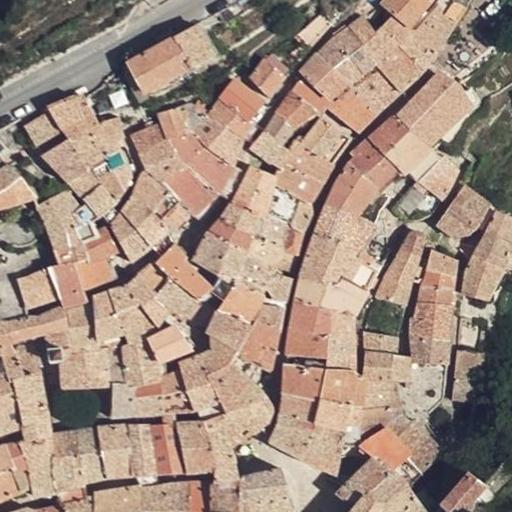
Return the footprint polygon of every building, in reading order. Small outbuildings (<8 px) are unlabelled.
[(408,23),(399,35),(395,40),(423,68),(426,63),(452,23),(465,0),(441,0),(440,0),(422,0),(422,1),(421,0),(386,0),(395,7),(408,23)] [(311,21),(298,29),(313,42),(336,15),(324,6),(311,21)] [(385,19),(399,35),(408,23),(395,7),(385,19)] [(366,9),(362,11),(351,20),(361,35),(375,21),(375,20),(371,16),(366,9)] [(361,35),(351,20),(335,33),(346,48),(350,44),(359,38),(361,35)] [(363,42),(376,65),(395,40),(380,23),(363,42)] [(216,53),(199,25),(132,65),(148,94),(216,53)] [(351,84),(352,84),(364,75),(349,53),(354,49),(350,44),(346,48),(335,33),(318,50),(351,84)] [(423,68),(395,40),(376,65),(392,80),(395,78),(403,85),(423,68)] [(376,65),(363,42),(354,49),(349,53),(364,75),(376,65)] [(304,66),(308,70),(335,96),(351,84),(318,50),(304,66)] [(282,59),(272,51),(249,72),(269,91),(288,71),(278,64),(282,59)] [(366,100),(377,112),(382,106),(403,85),(395,78),(392,80),(376,65),(364,75),(352,84),(356,89),(366,100)] [(326,102),(335,96),(308,70),(300,75),(295,83),(321,106),(326,102)] [(426,103),(407,121),(422,134),(432,143),(442,132),(456,119),(471,105),(462,92),(456,83),(454,81),(437,71),(428,81),(416,94),(426,103)] [(247,85),(235,75),(220,91),(256,117),(269,101),(256,91),(258,88),(250,81),(247,85)] [(276,107),(294,125),(300,121),(321,106),(295,83),(276,107)] [(375,114),(377,112),(366,100),(356,89),(352,84),(351,84),(335,96),(326,102),(358,130),(366,122),(375,114)] [(256,117),(220,91),(207,109),(229,122),(245,133),(256,117)] [(49,111),(62,129),(80,122),(81,124),(95,117),(82,95),(81,94),(75,96),(73,95),(45,107),(49,111)] [(426,103),(416,94),(405,107),(399,113),(407,121),(426,103)] [(201,121),(207,109),(199,105),(203,99),(195,96),(192,101),(189,98),(174,104),(187,112),(201,121)] [(187,112),(174,104),(155,109),(159,118),(164,133),(164,135),(172,139),(187,112)] [(263,127),(283,141),(284,141),(294,125),(276,107),(272,116),(263,127)] [(220,152),(235,160),(240,146),(222,136),(229,122),(207,109),(201,121),(193,138),(205,144),(220,152)] [(22,126),(35,147),(52,136),(62,129),(49,111),(22,126)] [(187,112),(172,139),(165,147),(169,150),(183,158),(193,138),(201,121),(187,112)] [(307,124),(306,125),(299,135),(333,164),(337,157),(347,144),(353,136),(323,112),(314,124),(313,123),(311,122),(310,123),(308,123),(307,124)] [(120,134),(118,114),(106,119),(116,137),(120,134)] [(141,152),(164,135),(164,133),(159,118),(131,133),(141,152)] [(116,137),(106,119),(87,128),(102,153),(119,142),(116,137)] [(409,138),(391,121),(381,128),(370,136),(359,145),(352,152),(385,181),(396,169),(402,174),(424,152),(434,146),(432,143),(422,134),(409,138)] [(222,136),(240,146),(245,133),(229,122),(222,136)] [(254,146),(262,152),(271,158),(283,141),(263,127),(250,144),(254,146)] [(68,139),(92,169),(107,160),(102,153),(87,128),(68,139)] [(164,135),(141,152),(141,153),(144,162),(156,157),(165,147),(172,139),(164,135)] [(333,164),(299,135),(289,149),(280,163),(275,170),(285,173),(320,185),(333,164)] [(220,152),(205,144),(193,138),(183,158),(176,172),(188,179),(193,182),(205,161),(227,174),(235,160),(220,152)] [(92,169),(68,139),(43,155),(70,183),(92,169)] [(102,153),(107,160),(111,157),(122,151),(119,142),(102,153)] [(147,170),(153,175),(169,150),(165,147),(156,157),(144,162),(146,166),(147,170)] [(183,158),(169,150),(153,175),(180,197),(188,179),(176,172),(183,158)] [(122,151),(111,157),(127,181),(128,181),(129,180),(130,178),(131,177),(131,176),(128,167),(122,151)] [(462,166),(441,151),(415,180),(446,200),(462,166)] [(107,160),(92,169),(106,186),(118,201),(128,185),(127,181),(111,157),(107,160)] [(193,182),(216,195),(227,174),(205,161),(193,182)] [(264,217),(273,199),(285,173),(275,170),(250,161),(231,196),(232,201),(264,217)] [(369,201),(381,186),(349,163),(336,181),(328,197),(327,200),(337,205),(348,188),(369,201)] [(0,189),(19,178),(7,165),(4,168),(0,171),(0,189)] [(106,186),(92,169),(70,183),(88,203),(106,186)] [(193,209),(180,197),(153,175),(147,170),(141,174),(137,182),(134,191),(132,194),(174,228),(193,209)] [(309,206),(312,199),(320,185),(285,173),(273,199),(297,208),(299,203),(309,206)] [(0,209),(36,199),(37,197),(19,178),(0,189),(0,209)] [(216,195),(193,182),(188,179),(180,197),(193,209),(202,216),(204,217),(221,198),(216,195)] [(484,215),(494,200),(474,187),(467,184),(446,218),(443,224),(458,236),(464,234),(474,229),(478,224),(482,218),(484,215)] [(88,203),(99,217),(118,201),(106,186),(88,203)] [(348,188),(337,205),(356,215),(358,213),(369,201),(348,188)] [(93,223),(68,191),(52,200),(67,233),(93,223)] [(154,246),(165,238),(174,228),(132,194),(124,209),(154,246)] [(295,231),(303,235),(313,213),(297,208),(273,199),(264,217),(286,227),(295,231)] [(36,207),(52,239),(67,233),(52,200),(36,207)] [(377,221),(358,213),(356,215),(337,205),(327,200),(316,239),(342,245),(361,250),(377,221)] [(264,217),(232,201),(222,216),(258,231),(264,217)] [(501,204),(492,219),(487,228),(511,237),(511,209),(510,209),(501,204)] [(154,246),(124,209),(113,228),(135,261),(154,246)] [(211,229),(238,238),(254,242),(258,231),(222,216),(211,229)] [(280,251),(299,255),(303,235),(295,231),(286,227),(264,217),(258,231),(254,242),(280,251)] [(399,253),(392,266),(388,273),(413,282),(425,241),(426,235),(425,232),(425,230),(423,229),(422,228),(420,227),(418,228),(414,232),(408,240),(399,253)] [(511,237),(487,228),(477,248),(508,262),(511,253),(511,237)] [(106,254),(118,249),(107,229),(97,234),(82,239),(87,250),(101,245),(106,254)] [(238,238),(211,229),(203,246),(224,256),(218,271),(222,274),(223,272),(238,238)] [(260,269),(244,265),(254,242),(238,238),(223,272),(222,274),(212,287),(229,298),(224,309),(238,318),(249,324),(241,352),(249,358),(275,371),(283,330),(287,309),(264,304),(266,294),(251,288),(254,282),(260,269)] [(87,250),(82,239),(70,243),(74,253),(59,258),(61,265),(50,270),(63,297),(113,279),(106,254),(101,245),(87,250)] [(348,277),(370,287),(384,262),(375,257),(371,264),(357,255),(340,252),(342,245),(316,239),(305,274),(303,284),(326,286),(328,281),(345,284),(348,277)] [(164,256),(160,260),(177,275),(194,291),(196,288),(205,279),(189,261),(190,257),(175,242),(164,256)] [(275,268),(280,251),(254,242),(244,265),(260,269),(254,282),(265,285),(268,290),(273,273),(274,273),(275,268)] [(59,258),(74,253),(70,243),(56,248),(59,258)] [(224,256),(203,246),(200,253),(197,259),(218,271),(224,256)] [(427,269),(457,277),(460,258),(433,246),(427,269)] [(494,296),(508,262),(477,248),(475,252),(466,289),(494,296)] [(275,268),(295,273),(299,255),(280,251),(275,268)] [(160,260),(159,258),(143,271),(140,274),(159,297),(177,275),(160,260)] [(274,273),(293,279),(295,273),(275,268),(274,273)] [(424,281),(456,287),(457,277),(427,269),(424,281)] [(63,297),(50,270),(26,279),(31,308),(63,297)] [(293,279),(274,273),(273,273),(268,290),(272,295),(276,298),(288,300),(289,293),(293,279)] [(413,282),(388,273),(379,293),(409,300),(413,282)] [(196,288),(194,291),(177,275),(159,297),(172,308),(188,320),(204,296),(196,288)] [(336,306),(357,308),(359,308),(370,287),(348,277),(345,284),(336,306)] [(2,284),(7,303),(9,313),(23,311),(31,308),(26,279),(2,284)] [(299,301),(335,306),(336,306),(345,284),(328,281),(326,286),(303,284),(299,301)] [(456,287),(424,281),(423,292),(456,299),(456,287)] [(122,311),(143,302),(129,284),(113,291),(122,311)] [(119,336),(132,333),(122,311),(113,291),(95,297),(103,339),(119,336)] [(456,310),(456,304),(456,299),(423,292),(418,314),(455,316),(456,310)] [(91,385),(111,382),(105,350),(103,339),(95,297),(65,306),(38,314),(42,337),(45,336),(49,351),(63,348),(65,360),(70,388),(91,385)] [(294,327),(333,329),(335,306),(299,301),(294,327)] [(122,311),(132,333),(160,323),(143,302),(122,311)] [(336,306),(335,306),(333,329),(357,331),(357,308),(336,306)] [(224,309),(213,332),(231,345),(238,318),(224,309)] [(42,337),(38,314),(34,315),(8,319),(15,343),(38,337),(42,337)] [(416,336),(453,337),(455,316),(418,314),(415,314),(414,317),(416,336)] [(15,343),(8,319),(0,318),(0,350),(17,348),(16,345),(15,343)] [(238,318),(231,345),(241,352),(249,324),(238,318)] [(165,330),(154,334),(167,363),(168,362),(199,349),(180,325),(165,330)] [(333,329),(294,327),(292,342),(318,344),(331,346),(333,329)] [(357,331),(333,329),(331,346),(357,348),(357,331)] [(400,336),(367,330),(367,340),(367,351),(367,355),(400,354),(400,336)] [(126,343),(132,381),(153,379),(153,365),(167,363),(154,334),(126,343)] [(119,336),(103,339),(105,350),(122,344),(119,336)] [(419,355),(451,357),(453,337),(416,336),(419,355)] [(318,344),(292,342),(290,356),(317,358),(318,344)] [(122,344),(105,350),(111,382),(116,382),(116,401),(115,417),(133,415),(132,399),(132,381),(126,343),(122,344)] [(330,365),(356,367),(357,348),(331,346),(330,365)] [(42,371),(35,347),(21,348),(25,365),(27,375),(42,371)] [(21,348),(17,348),(0,350),(0,358),(1,363),(25,365),(21,348)] [(63,348),(49,351),(51,362),(65,360),(63,348)] [(217,384),(246,371),(239,364),(232,358),(226,352),(218,350),(201,357),(217,384)] [(364,375),(401,375),(400,354),(367,355),(364,375)] [(480,409),(486,358),(458,355),(453,406),(480,409)] [(199,411),(222,403),(217,384),(201,357),(185,365),(186,370),(196,411),(199,411)] [(0,381),(6,380),(15,378),(27,375),(25,365),(1,363),(0,358),(0,381)] [(319,411),(320,396),(327,397),(330,365),(290,361),(287,394),(310,396),(309,411),(319,411)] [(356,367),(330,365),(327,397),(352,399),(353,393),(356,367)] [(164,377),(167,413),(196,411),(186,370),(172,376),(164,377)] [(50,417),(42,371),(27,375),(15,378),(23,426),(25,435),(25,440),(53,434),(52,429),(51,423),(50,417)] [(217,384),(222,403),(223,408),(225,413),(243,404),(255,399),(264,394),(262,391),(246,371),(217,384)] [(361,405),(403,401),(401,375),(364,375),(361,405)] [(132,399),(133,415),(167,413),(164,377),(153,379),(132,381),(132,399)] [(23,426),(15,378),(6,380),(15,430),(23,426)] [(15,430),(6,380),(0,381),(0,430),(1,434),(15,430)] [(272,407),(264,394),(255,399),(264,427),(269,424),(272,407)] [(287,394),(283,422),(279,430),(307,434),(309,429),(309,411),(310,396),(287,394)] [(320,396),(319,411),(318,423),(350,427),(352,399),(327,397),(320,396)] [(264,427),(255,399),(243,404),(251,437),(264,427)] [(104,417),(115,417),(116,401),(103,402),(104,417)] [(404,403),(403,401),(361,405),(360,435),(361,443),(372,435),(384,429),(395,423),(409,414),(404,403)] [(251,437),(243,404),(225,413),(232,447),(251,437)] [(232,447),(225,413),(205,421),(215,469),(236,467),(232,447)] [(438,438),(424,420),(421,416),(399,437),(418,456),(438,438)] [(215,469),(205,421),(178,422),(187,471),(215,470),(215,469)] [(187,471),(178,422),(153,424),(160,474),(187,471)] [(350,427),(318,423),(313,445),(337,451),(345,453),(350,427)] [(160,474),(153,424),(145,424),(124,425),(103,426),(112,475),(160,474)] [(81,430),(83,453),(87,482),(112,475),(103,426),(81,430)] [(83,453),(81,430),(53,434),(57,457),(68,455),(78,454),(83,453)] [(278,432),(273,444),(291,451),(298,453),(307,434),(279,430),(278,432)] [(53,434),(39,436),(25,440),(21,441),(28,460),(29,465),(58,461),(57,457),(53,434)] [(380,453),(396,471),(409,486),(429,470),(418,456),(399,437),(380,453)] [(418,456),(429,470),(437,463),(450,452),(444,445),(438,438),(418,456)] [(0,502),(27,491),(8,445),(0,448),(0,502)] [(337,451),(313,445),(311,458),(334,466),(337,451)] [(334,466),(342,470),(345,453),(337,451),(334,466)] [(78,454),(68,455),(57,457),(58,461),(59,473),(70,472),(75,486),(87,483),(87,482),(83,453),(78,454)] [(344,492),(364,506),(373,497),(396,471),(380,453),(361,475),(353,482),(344,492)] [(62,490),(59,473),(58,461),(29,465),(33,474),(35,489),(35,494),(62,490)] [(299,511),(284,465),(240,476),(242,509),(261,510),(273,511),(299,511)] [(444,501),(455,511),(469,511),(472,510),(478,496),(489,479),(487,478),(473,469),(444,501)] [(388,504),(409,486),(396,471),(373,497),(388,504)] [(59,473),(62,490),(75,486),(70,472),(59,473)] [(240,476),(215,482),(214,507),(231,508),(242,509),(240,476)] [(213,511),(214,507),(214,499),(215,482),(191,483),(189,506),(188,511),(213,511)] [(186,484),(173,484),(161,484),(163,504),(189,506),(191,483),(186,484)] [(137,508),(154,505),(163,504),(161,484),(135,487),(137,508)] [(409,486),(388,504),(392,511),(433,511),(431,509),(409,486)] [(137,508),(135,487),(114,490),(118,511),(125,510),(137,508)] [(87,496),(89,511),(113,511),(118,511),(114,490),(95,492),(95,495),(87,496)] [(89,511),(87,496),(69,500),(69,504),(70,511),(89,511)] [(392,511),(388,504),(373,497),(364,506),(358,511),(392,511)]
